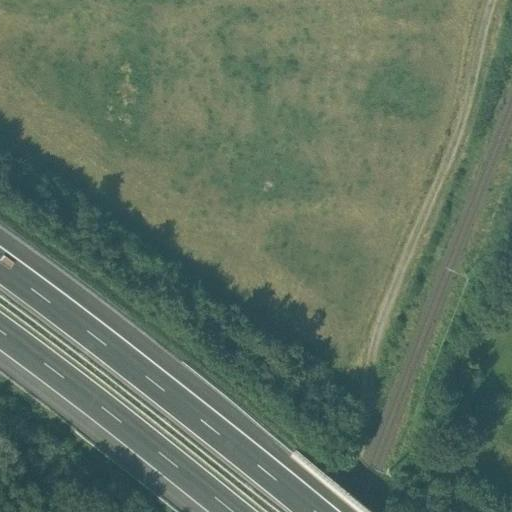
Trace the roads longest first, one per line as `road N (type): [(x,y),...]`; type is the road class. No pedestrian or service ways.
road 1 (track): [(334,511),(368,408),(368,343),(464,112),(487,0)]
road 2 (motorway): [(319,511),(0,261)]
road 3 (motorway): [(0,329),(236,511)]
